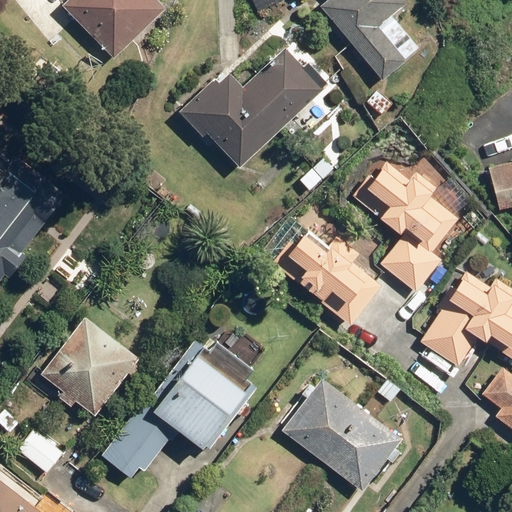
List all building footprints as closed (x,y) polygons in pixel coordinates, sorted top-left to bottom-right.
[(171,2),(168,0),(70,0),(67,3),(117,54),(171,2)] [(255,0),(261,10),(280,0),(255,0)] [(324,0),(323,1),(385,79),(423,48),(395,13),(410,0),(324,0)] [(179,111),(203,138),(211,130),(243,166),(337,82),(313,56),(305,63),(286,41),(241,82),(228,67),(179,111)] [(397,101),(377,84),(365,98),(385,115),(397,101)] [(338,164),(327,153),(302,177),(313,188),(338,164)] [(511,157),(494,162),(500,189),(511,186),(511,157)] [(437,250),(443,241),(451,247),(461,234),(453,228),(462,217),(434,195),(441,186),(417,168),(410,177),(389,161),(377,177),(372,173),(355,195),(406,233),(383,262),(420,290),(446,257),(437,250)] [(0,246),(38,192),(0,165),(0,246)] [(364,251),(335,229),(328,237),(313,225),(300,243),(292,237),(274,260),(357,324),(388,284),(357,259),(364,251)] [(491,283),(468,268),(455,290),(449,285),(437,304),(442,307),(423,337),(463,363),(482,333),(511,352),(511,287),(506,284),(508,282),(496,275),(491,283)] [(144,358),(89,314),(44,370),(99,414),(144,358)] [(57,330),(41,318),(0,373),(0,388),(8,395),(57,330)] [(220,338),(213,347),(198,335),(106,457),(133,478),(142,467),(146,470),(180,426),(208,447),(258,381),(250,375),(257,366),(220,338)] [(511,369),(506,365),(485,393),(505,408),(499,416),(511,425),(511,369)] [(305,390),(311,395),(286,425),(364,489),(391,457),(396,461),(406,448),(401,444),(406,438),(327,374),(319,384),(314,379),(305,390)] [(68,449),(38,424),(20,446),(50,471),(68,449)] [(47,511),(0,472),(0,511),(47,511)]
